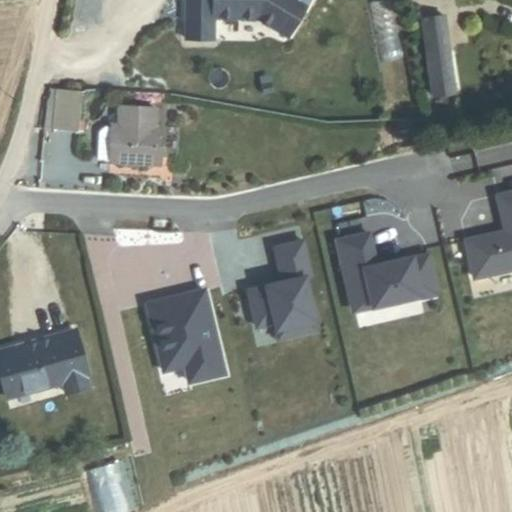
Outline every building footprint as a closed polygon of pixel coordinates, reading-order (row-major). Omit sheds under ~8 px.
[(214,0),(215,21),(260,21),(262,18),(268,22),(266,26),(290,39),(313,0),(214,0)] [(434,99),(458,96),(448,18),(424,21),(434,99)] [(77,93),(52,91),(49,131),(74,133),(77,93)] [(151,127),(152,109),(111,107),(110,123),(104,123),(103,132),(102,164),(102,165),(155,167),(157,127),(151,127)] [(103,132),(95,131),(90,136),(89,164),(102,164),(103,132)] [(505,233),(465,237),(475,278),(511,267),(511,193),(494,197),(505,233)] [(373,233),(331,240),(339,265),(352,309),(370,304),(424,299),(439,296),(426,255),(417,257),(375,259),(373,233)] [(300,239),(274,250),(275,277),(265,285),(273,334),(282,342),(322,333),(310,273),(300,239)] [(203,290),(144,304),(160,369),(181,368),(186,382),(225,377),(203,290)] [(81,368),(85,367),(72,323),(0,343),(0,373),(5,391),(58,376),(61,387),(84,380),(81,368)]
